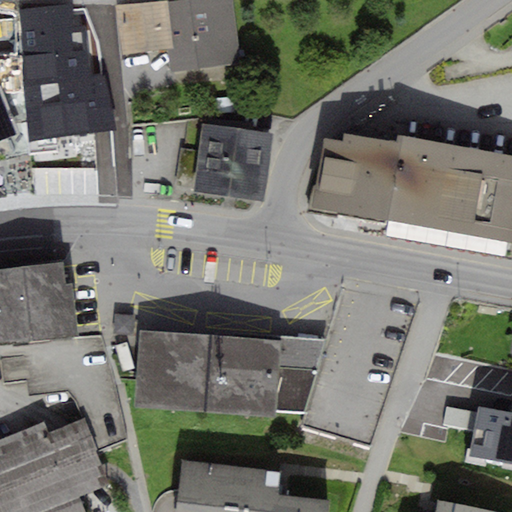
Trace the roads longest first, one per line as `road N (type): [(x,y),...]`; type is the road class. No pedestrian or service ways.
road 1 (tertiary): [(269,240),(301,133),(492,0)]
road 2 (tertiary): [(269,240),(109,228),(0,230)]
road 3 (tertiary): [(511,284),(269,240)]
